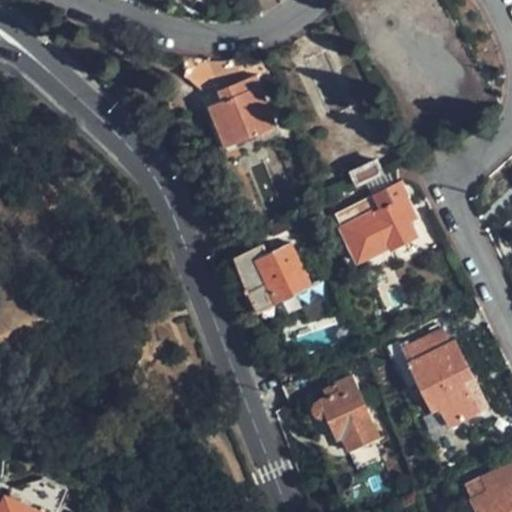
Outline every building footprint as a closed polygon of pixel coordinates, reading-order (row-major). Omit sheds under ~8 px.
[(214,104),(219,118),(230,114),(241,139),(277,124),(257,74),(220,90),(225,100),(214,104)] [(230,114),(219,118),(229,144),(241,139),(230,114)] [(360,186),(386,174),(379,158),(354,172),(360,186)] [(318,206),(327,202),(319,181),(310,185),(318,206)] [(422,238),(414,223),(405,204),(413,200),(405,185),(378,198),(385,212),(379,215),(364,222),(347,230),(364,264),(396,248),(397,250),(422,238)] [(405,204),(414,223),(422,219),(413,200),(405,204)] [(364,222),(379,215),(376,209),(361,216),(364,222)] [(224,246),(251,234),(243,216),(217,228),(224,246)] [(314,283),(293,242),(268,255),(262,243),(235,255),(261,310),(314,283)] [(457,383),(467,379),(449,343),(443,346),(436,331),(403,348),(409,362),(403,365),(426,413),(434,410),(443,428),(472,414),(457,383)] [(283,385),(312,372),(303,350),(274,361),(283,385)] [(318,388),(312,372),(283,385),(292,406),(306,399),(304,395),(318,388)] [(384,433),(353,373),(325,389),(327,394),(319,399),(316,401),(314,405),(313,409),(314,413),(316,417),(320,419),(324,420),(330,419),(337,432),(342,430),(352,449),(384,433)] [(481,409),(467,379),(457,383),(472,414),(481,409)] [(511,511),(511,460),(483,475),(490,490),(474,497),(481,511),(511,511)] [(57,511),(60,507),(56,506),(63,490),(42,479),(12,491),(2,511),(57,511)]
